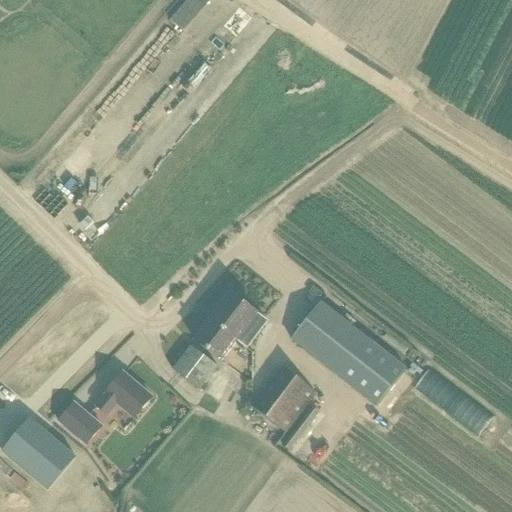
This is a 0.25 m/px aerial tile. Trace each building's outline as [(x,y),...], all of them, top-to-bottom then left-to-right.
[(276,0),(294,12),(303,0),(276,0)] [(417,6),(421,0),(361,0),(358,5),(410,44),(431,16),(417,6)] [(355,10),(340,35),(397,71),(413,45),(355,10)] [(154,145),(234,55),(190,15),(110,104),(154,145)] [(80,239),(94,256),(125,229),(110,213),(80,239)] [(247,349),(268,323),(258,315),(246,307),(230,294),(210,321),(247,349)] [(292,341),(307,353),(339,379),(369,341),(337,316),(321,303),(292,341)] [(194,342),(210,354),(222,363),(237,343),(210,321),(194,342)] [(369,341),(339,379),(370,403),(376,407),(397,381),(405,370),(369,341)] [(173,371),(189,383),(201,391),(218,368),(190,347),(173,371)] [(315,395),(281,370),(252,409),(286,434),(315,395)] [(486,440),(501,418),(435,373),(420,395),(486,440)] [(110,390),(96,407),(108,417),(118,406),(134,420),(152,399),(123,375),(110,390)] [(74,403),(57,423),(86,447),(103,428),(74,403)] [(309,428),(319,414),(311,408),(282,448),(290,453),(301,438),(305,441),(313,430),(309,428)] [(29,423),(0,457),(46,496),(75,463),(29,423)]
